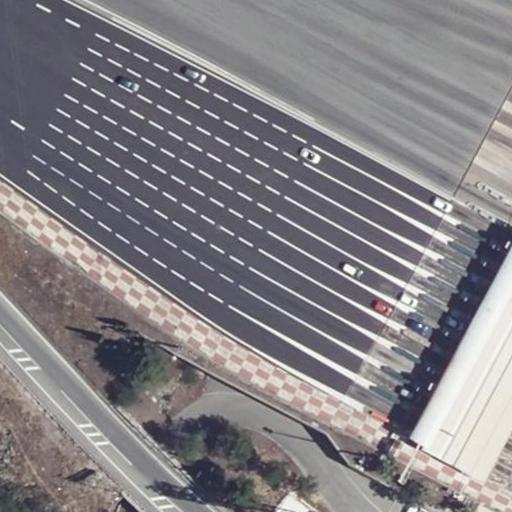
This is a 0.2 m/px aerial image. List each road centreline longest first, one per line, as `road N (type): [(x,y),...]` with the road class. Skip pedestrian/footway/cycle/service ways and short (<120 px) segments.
road 1 (motorway): [(0,81),(511,391)]
road 2 (motorway): [(0,310),(203,511)]
